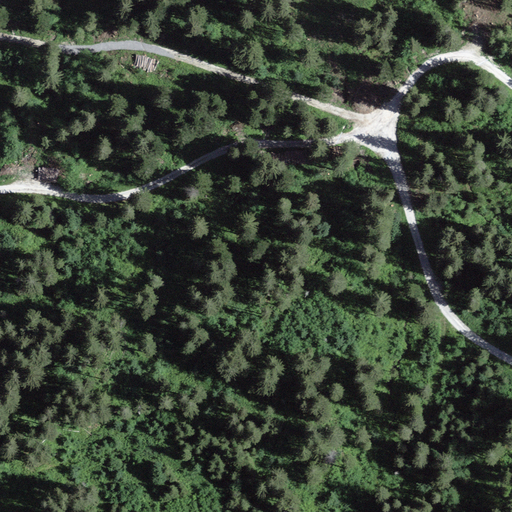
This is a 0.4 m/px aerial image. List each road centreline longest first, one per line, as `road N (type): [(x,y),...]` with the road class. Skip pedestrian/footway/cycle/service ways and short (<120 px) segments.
road 1 (track): [(0,34),(59,45),(156,46),(382,128)]
road 2 (track): [(382,128),(242,141),(119,195),(0,188)]
road 3 (track): [(511,359),(446,311),(382,128)]
road 4 (track): [(382,128),(414,77),(438,58),(468,55),(511,84)]
